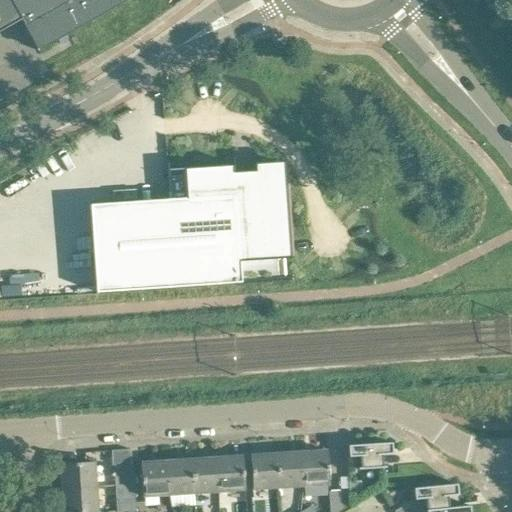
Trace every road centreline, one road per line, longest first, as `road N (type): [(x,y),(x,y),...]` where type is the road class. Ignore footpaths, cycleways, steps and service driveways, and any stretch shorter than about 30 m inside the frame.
road 1 (tertiary): [(501,456),(453,444),(393,412),(353,405),(15,431)]
road 2 (tertiary): [(362,17),(393,31),(511,152)]
road 3 (unclassified): [(0,146),(161,56)]
road 4 (tertiary): [(511,141),(410,0)]
road 5 (unclassified): [(161,56),(301,4)]
